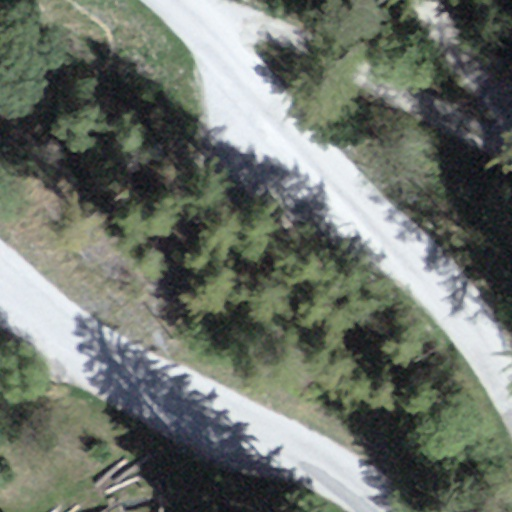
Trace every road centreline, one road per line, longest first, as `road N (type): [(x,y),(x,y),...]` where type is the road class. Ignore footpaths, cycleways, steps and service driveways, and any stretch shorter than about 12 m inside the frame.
road 1 (tertiary): [(177,0),(469,317),(511,378)]
road 2 (tertiary): [(385,511),(327,466),(127,374),(0,285)]
